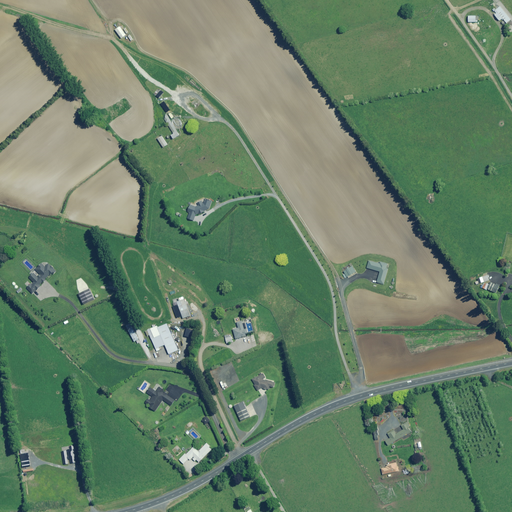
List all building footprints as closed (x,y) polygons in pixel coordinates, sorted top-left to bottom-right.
[(511,20),(500,7),(495,11),(496,13),(494,15),(499,21),(502,19),(503,20),(503,19),(506,23),(511,20)] [(126,35),(120,27),(116,30),(122,38),(126,35)] [(174,134),(170,136),(172,139),(173,138),(173,139),(179,135),(166,114),(165,115),(165,119),(174,134)] [(168,145),(162,136),(158,139),(163,147),(168,145)] [(195,215),(199,213),(199,214),(204,211),(209,208),(211,202),(205,199),(203,203),(203,204),(201,201),(197,203),(198,206),(196,207),(190,205),(188,212),(190,212),(188,218),(193,221),(195,215)] [(379,263),(369,261),(367,268),(380,272),(377,282),(383,284),(388,269),(386,268),(387,264),(380,262),(379,263)] [(46,280),(45,280),(49,276),(52,274),(53,275),(56,271),(49,263),(45,267),(42,263),(35,270),(40,275),(37,277),(33,273),(29,277),(34,283),(32,284),(31,284),(27,288),(32,294),(36,290),(36,291),(41,286),(40,285),(42,282),(43,283),(46,280)] [(355,272),(352,266),(344,271),(347,277),(355,272)] [(499,286),(492,283),(489,290),(496,293),(499,286)] [(183,318),(190,316),(187,308),(189,308),(188,305),(186,305),(183,297),(178,299),(179,301),(177,302),(178,304),(173,306),(177,318),(182,316),(183,318)] [(244,330),(242,321),(237,322),(239,328),(233,330),(236,339),(246,336),(245,334),(248,334),(247,329),(244,330)] [(139,339),(130,324),(126,326),(134,342),(139,339)] [(175,354),(179,352),(177,349),(178,348),(177,345),(176,345),(167,324),(158,328),(157,326),(148,330),(154,344),(153,345),(154,348),(155,347),(156,350),(161,347),(161,346),(165,345),(169,354),(174,352),(175,354)] [(263,389),(266,390),(266,389),(268,390),(269,386),(273,387),(275,382),(263,379),(265,378),(263,374),(252,380),(255,385),(254,386),(257,391),(262,388),(263,389)] [(164,390),(159,387),(156,392),(154,390),(150,395),(152,397),(150,401),(148,399),(145,403),(149,406),(148,407),(155,411),(163,400),(171,406),(175,400),(166,395),(168,392),(164,389),(164,390)] [(250,417),(243,402),(234,406),(241,421),(250,417)] [(410,426),(408,422),(401,426),(403,429),(396,434),(394,430),(387,434),(390,438),(385,441),(388,445),(411,431),(408,427),(410,426)] [(207,443),(198,452),(196,450),(197,449),(194,446),(186,455),(185,454),(179,460),(183,464),(189,459),(190,460),(193,457),(194,457),(193,459),(195,461),(196,460),(199,462),(211,450),(209,447),(210,446),(207,443)] [(397,468),(396,463),(387,465),(387,467),(381,469),(382,475),(396,472),(395,468),(397,468)]
